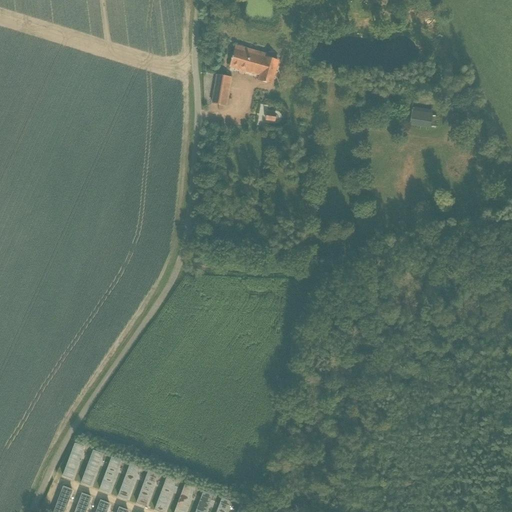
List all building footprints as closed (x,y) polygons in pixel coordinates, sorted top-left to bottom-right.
[(260,76),(259,81),(271,84),(278,61),(235,49),(234,51),(233,57),(232,56),(231,60),(232,60),(230,67),(260,76)] [(230,78),(217,76),(212,104),(225,106),(230,78)] [(409,125),(430,128),(432,112),(412,109),(409,125)] [(85,448),(76,444),(64,476),(73,479),(85,448)] [(103,455),(94,451),(82,483),(91,486),(103,455)] [(121,461),(112,458),(100,490),(109,493),(121,461)] [(140,468),(131,465),(119,497),(128,500),(140,468)] [(158,475),(149,472),(137,504),(146,507),(158,475)] [(165,511),(176,482),(167,479),(155,511),(158,511),(165,511)] [(186,511),(195,489),(186,486),(175,511),(186,511)] [(64,511),(73,490),(64,487),(53,511),(64,511)] [(207,511),(213,496),(204,493),(196,511),(207,511)] [(85,511),(91,497),(82,494),(74,511),(85,511)] [(227,511),(231,503),(222,500),(217,511),(227,511)] [(106,511),(109,504),(100,501),(95,511),(106,511)]
